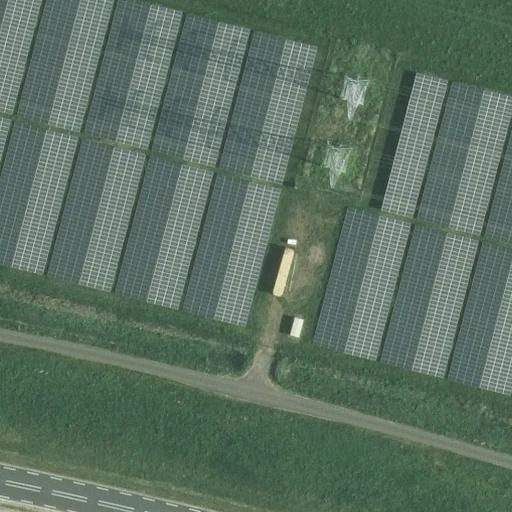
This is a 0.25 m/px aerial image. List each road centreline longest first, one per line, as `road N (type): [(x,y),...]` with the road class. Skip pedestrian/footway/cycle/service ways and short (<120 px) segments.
road 1 (unclassified): [(511,465),(247,389),(0,337)]
road 2 (secondary): [(0,484),(127,511)]
